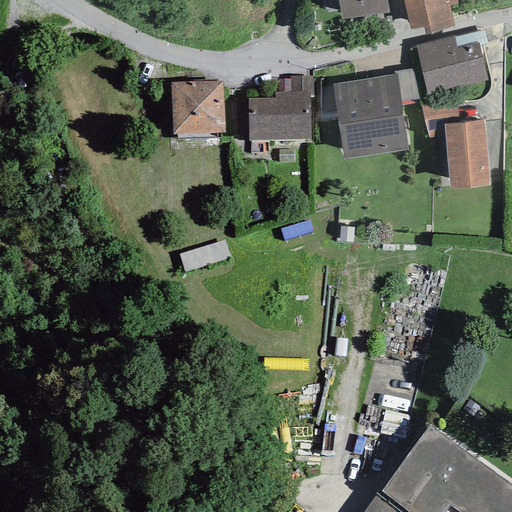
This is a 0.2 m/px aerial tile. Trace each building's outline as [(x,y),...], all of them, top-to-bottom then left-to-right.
[(386,0),(339,0),(342,19),(388,12),(386,0)] [(456,0),(403,0),(410,30),(423,27),(425,35),(455,27),(450,5),(457,3),(456,0)] [(454,36),(415,45),(427,94),(462,86),(463,87),(487,81),(478,44),(457,49),(454,36)] [(396,75),(332,84),(344,159),(408,150),(396,75)] [(290,80),(291,99),(309,99),(309,113),(314,113),(313,80),(290,80)] [(224,141),(221,88),(169,91),(172,144),(224,141)] [(291,99),(275,99),(276,106),(236,107),(237,138),(249,138),(249,149),(310,148),(309,113),(309,99),(291,99)] [(459,100),(420,103),(428,137),(445,135),(444,124),(460,122),(459,100)] [(460,122),(444,124),(445,135),(450,189),(490,186),(484,120),(460,122)] [(511,511),(511,490),(428,431),(377,501),(391,511),(449,511),(450,511),(511,511)] [(391,511),(377,501),(369,511),(391,511)]
